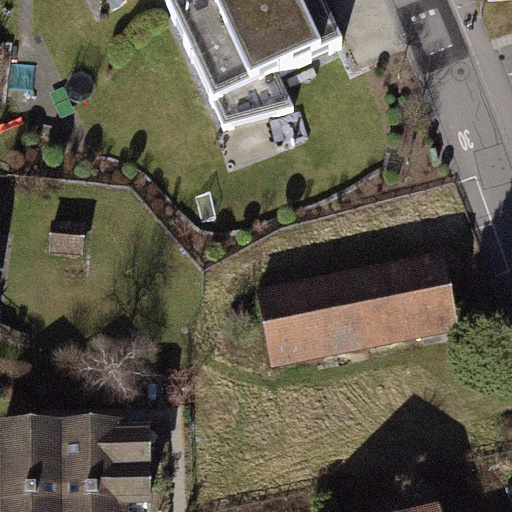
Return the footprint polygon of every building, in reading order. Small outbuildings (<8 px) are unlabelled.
[(326,46),(303,0),(136,0),(139,6),(151,0),(167,0),(233,139),(287,114),(268,73),(326,46)] [(89,230),(59,230),(59,248),(89,249),(89,230)] [(262,296),(278,376),(466,340),(451,260),(262,296)] [(165,491),(164,444),(65,447),(67,511),(129,511),(129,492),(165,491)] [(67,511),(65,447),(4,449),(6,511),(67,511)]
